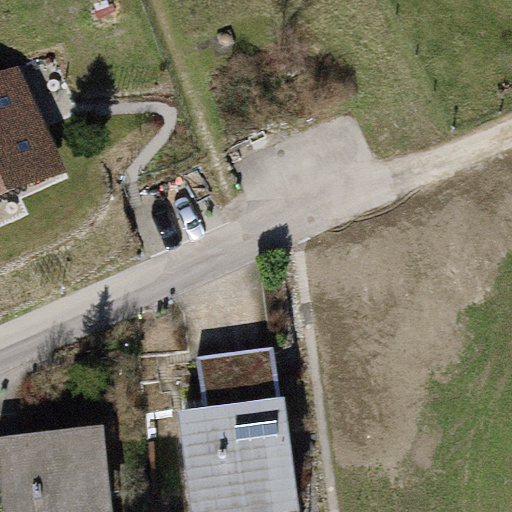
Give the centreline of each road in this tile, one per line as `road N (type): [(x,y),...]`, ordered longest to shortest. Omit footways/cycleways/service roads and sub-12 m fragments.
road 1 (residential): [(0,353),(297,225)]
road 2 (track): [(297,225),(468,165),(511,141)]
